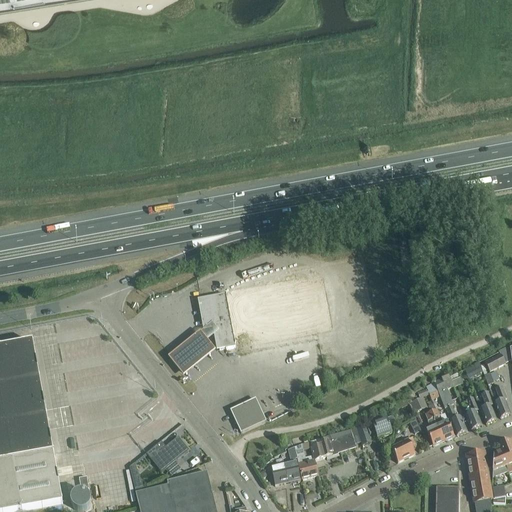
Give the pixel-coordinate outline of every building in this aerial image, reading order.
[(225,296),(201,301),(206,328),(215,326),(216,335),(219,351),(226,350),(235,348),(235,345),(226,295),(225,295),(225,296)] [(215,350),(207,341),(219,332),(211,322),(200,332),(168,358),(183,376),(215,350)] [(0,511),(26,511),(63,505),(54,456),(35,354),(33,344),(0,349),(0,511)] [(501,356),(485,363),(489,372),(505,364),(501,356)] [(469,380),(485,372),(481,364),(465,372),(469,380)] [(484,377),(488,386),(494,384),(490,374),(484,377)] [(449,377),(434,383),(438,392),(441,398),(446,410),(453,428),(457,437),(467,433),(464,424),(461,418),(458,420),(453,407),(455,406),(448,390),(454,388),(453,386),(449,378),(449,377)] [(430,386),(426,387),(427,390),(429,395),(432,401),(441,398),(438,392),(434,383),(430,386)] [(502,387),(495,390),(500,403),(494,405),(500,420),(511,416),(505,401),(507,400),(502,387)] [(493,406),(489,396),(488,393),(481,396),(486,408),(480,411),(486,426),(496,421),(490,407),(493,406)] [(423,399),(411,404),(415,413),(426,408),(423,399)] [(482,427),(478,418),(476,412),(479,411),(474,399),(467,402),(472,414),(466,416),(472,431),(482,427)] [(238,428),(241,434),(266,423),(263,416),(255,400),(231,412),(238,428)] [(433,405),(428,407),(431,414),(436,412),(437,411),(434,404),(433,405)] [(436,412),(431,414),(444,443),(454,438),(450,429),(447,423),(443,425),(437,411),(436,412)] [(431,414),(425,417),(431,431),(426,433),(429,439),(433,448),(444,443),(431,414)] [(366,426),(369,436),(376,434),(378,439),(392,435),(388,425),(394,423),(392,417),(391,418),(373,424),(370,425),(366,426)] [(415,422),(409,425),(411,430),(418,427),(415,422)] [(364,427),(357,429),(362,443),(362,445),(371,442),(366,427),(364,427)] [(291,465),(284,467),(288,484),(301,481),(299,472),(297,464),(295,460),(295,459),(296,459),(297,459),(302,481),(303,481),(318,477),(314,463),(308,465),(307,465),(307,464),(304,452),(304,451),(311,449),(312,449),(315,462),(356,449),(355,445),(362,443),(357,429),(357,428),(350,430),(340,433),(336,434),(331,436),(327,437),(322,439),(320,440),(310,443),(294,449),(288,451),(291,465)] [(146,455),(151,460),(155,457),(166,470),(189,452),(178,438),(166,448),(165,448),(161,443),(146,455)] [(391,449),(398,464),(415,456),(412,450),(412,449),(416,447),(412,439),(391,449)] [(506,468),(508,473),(508,474),(511,472),(511,466),(511,465),(511,453),(511,452),(511,451),(511,445),(511,442),(500,446),(502,452),(508,467),(506,468)] [(502,452),(494,455),(493,479),(508,473),(506,468),(508,467),(502,452)] [(485,453),(466,457),(466,459),(471,490),(474,504),(475,511),(489,511),(490,501),(493,500),(487,463),(485,453)] [(284,467),(271,469),(275,487),(288,484),(284,467)] [(216,511),(207,473),(168,483),(168,487),(136,495),(140,511),(216,511)] [(87,478),(79,479),(81,491),(89,490),(87,478)] [(494,500),(506,498),(504,487),(493,489),(494,500)] [(436,489),(436,499),(435,511),(458,511),(459,489),(436,489)] [(90,499),(88,496),(86,494),(83,493),(79,492),(76,493),(73,495),(71,498),(70,501),(70,504),(71,507),(73,510),(76,511),(78,511),(82,511),(83,511),(86,511),(88,508),(90,506),(90,502),(90,499)]
